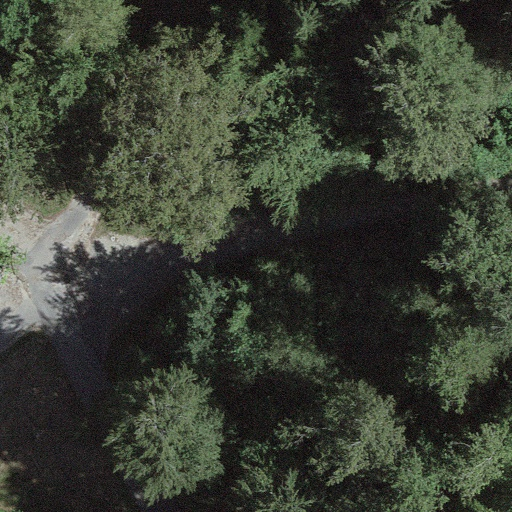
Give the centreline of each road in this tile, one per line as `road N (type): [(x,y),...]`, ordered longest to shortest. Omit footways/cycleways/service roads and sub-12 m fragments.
road 1 (track): [(49,264),(511,177)]
road 2 (track): [(49,264),(139,147),(184,0)]
road 3 (residential): [(163,511),(90,384),(49,264)]
